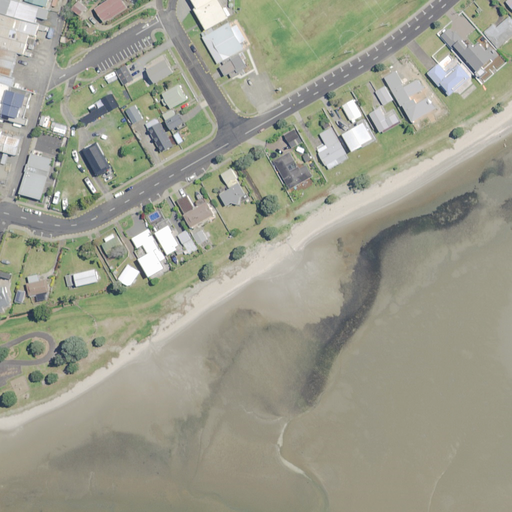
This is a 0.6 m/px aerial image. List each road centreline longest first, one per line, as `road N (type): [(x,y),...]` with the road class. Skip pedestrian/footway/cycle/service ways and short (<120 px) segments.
road 1 (tertiary): [(0,212),(85,223),(238,137)]
road 2 (tertiary): [(238,137),(398,43),(450,0)]
road 3 (residential): [(169,19),(238,137)]
